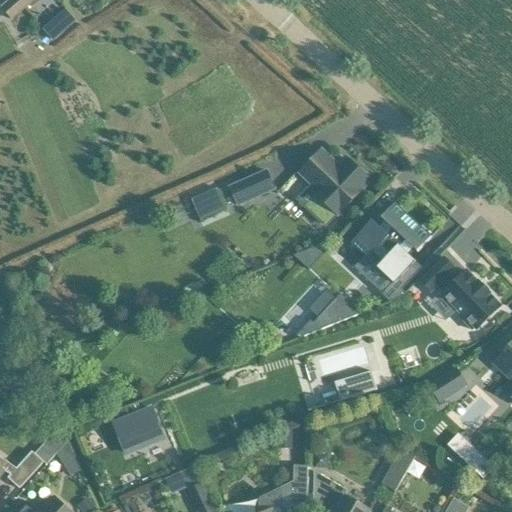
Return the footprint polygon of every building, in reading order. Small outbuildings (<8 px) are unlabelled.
[(35,0),(9,0),(2,7),(13,20),(35,0)] [(338,216),(371,181),(367,178),(370,175),(361,167),(358,169),(357,169),(347,159),(339,168),(334,163),(334,162),(322,151),(300,174),(301,176),(311,185),(308,188),(313,192),(318,197),(307,209),(325,226),(336,214),(338,216)] [(275,190),(267,171),(230,188),(238,206),(275,190)] [(409,256),(414,250),(418,253),(432,238),(395,204),(381,219),(385,222),(379,228),(372,221),(351,244),(364,257),(368,260),(373,254),(383,263),(377,269),(392,283),(388,286),(388,287),(386,285),(383,288),(385,290),(381,294),(390,303),(402,299),(406,294),(402,290),(423,268),(409,256)] [(309,271),(326,252),(320,246),(293,256),(309,271)] [(444,259),(421,282),(431,292),(436,288),(441,293),(443,295),(442,295),(457,311),(465,319),(463,322),(472,331),(474,328),(477,331),(501,307),(489,295),(490,295),(488,292),(481,285),(479,283),(478,283),(467,272),(459,279),(451,272),(454,269),(444,259)] [(362,314),(341,294),(314,323),(311,321),(297,336),(299,339),(362,314)] [(511,344),(493,365),(511,382),(511,344)] [(432,384),(443,401),(467,386),(456,369),(432,384)] [(371,376),(338,385),(343,401),(377,390),(372,372),(370,373),(371,376)] [(146,447),(134,416),(114,423),(127,455),(146,447)] [(47,466),(57,455),(68,443),(60,428),(35,455),(32,452),(17,469),(0,457),(0,477),(4,471),(10,476),(8,479),(19,489),(44,463),(47,466)] [(74,454),(68,443),(57,455),(66,463),(74,454)] [(382,484),(395,492),(415,458),(402,450),(382,484)] [(415,459),(406,473),(435,490),(444,476),(415,459)] [(307,507),(308,467),(294,467),(293,486),(272,497),(270,493),(259,499),(258,511),(284,511),(294,507),(307,507)] [(370,511),(340,494),(343,489),(314,472),(313,508),(319,511),(370,511)] [(215,511),(201,485),(189,491),(199,511),(215,511)] [(69,511),(54,498),(41,511),(38,511),(28,503),(20,511),(69,511)] [(453,500),(446,511),(466,511),(468,509),(453,500)]
